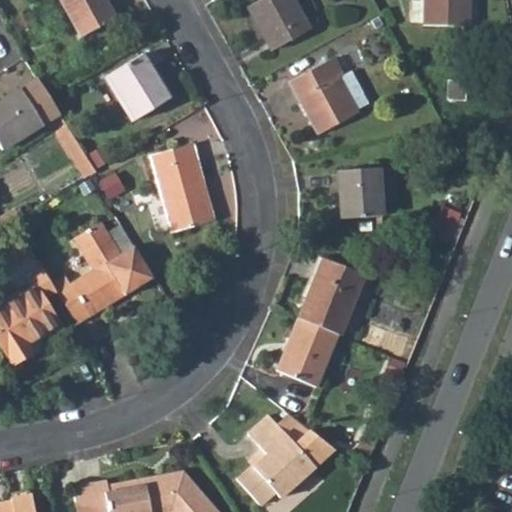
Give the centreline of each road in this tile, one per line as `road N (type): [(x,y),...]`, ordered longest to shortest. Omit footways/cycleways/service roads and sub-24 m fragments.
road 1 (residential): [(0,452),(129,428),(199,379),(252,298),(260,216),(255,164),(171,0)]
road 2 (tertiary): [(401,511),(511,241)]
